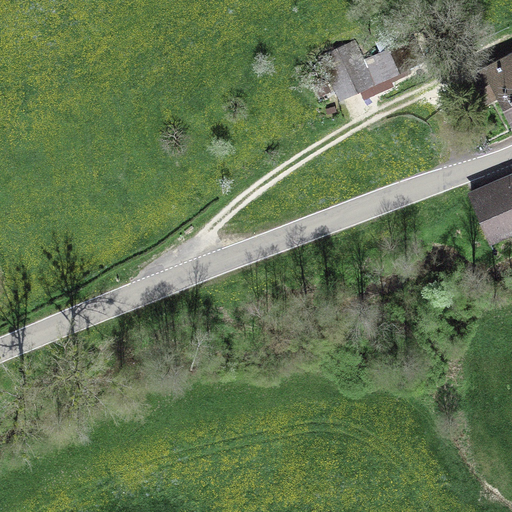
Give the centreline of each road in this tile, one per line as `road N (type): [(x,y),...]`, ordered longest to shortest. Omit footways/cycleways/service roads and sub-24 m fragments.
road 1 (tertiary): [(511,152),(0,349)]
road 2 (track): [(173,281),(220,218),(387,109),(511,41)]
